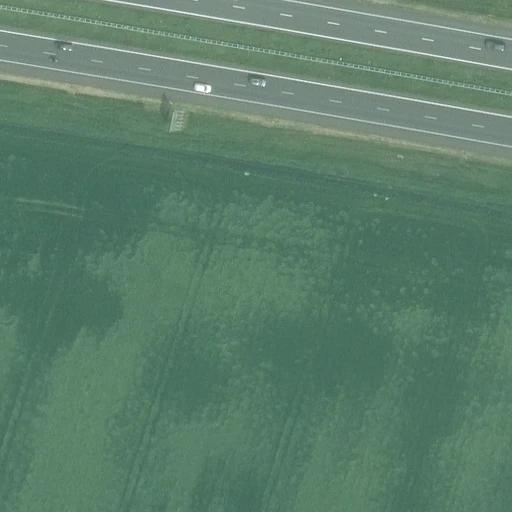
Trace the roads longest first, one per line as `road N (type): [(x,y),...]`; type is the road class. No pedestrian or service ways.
road 1 (motorway): [(0,46),(511,134)]
road 2 (motorway): [(511,56),(190,0)]
